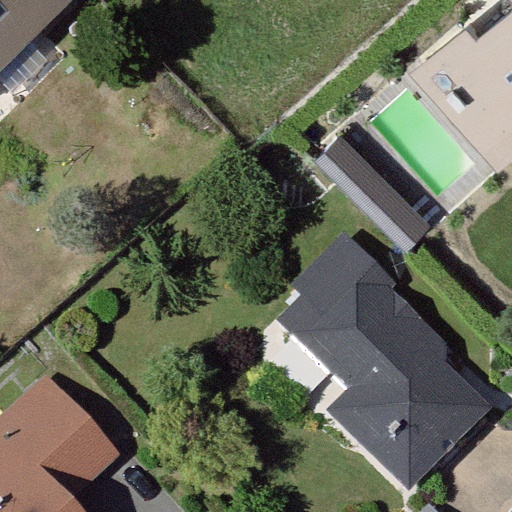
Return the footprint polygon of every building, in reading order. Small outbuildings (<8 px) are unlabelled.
[(78,0),(0,0),(0,91),(19,71),(14,65),(16,63),(48,31),(78,0)] [(424,70),(485,136),(511,112),(511,12),(483,40),(470,27),(424,70)] [(69,50),(48,31),(16,63),(37,83),(69,50)] [(511,112),(485,136),(503,154),(511,146),(511,112)] [(349,145),(335,131),(311,152),(326,168),(349,145)] [(405,203),(349,145),(326,168),(382,225),(405,203)] [(397,239),(419,218),(405,203),(382,225),(397,239)] [(352,390),(328,414),(400,488),(475,417),(435,376),(450,361),(396,305),(401,299),(358,253),(308,301),(316,310),(291,334),(321,366),(331,366),(352,390)] [(0,511),(61,511),(62,496),(104,459),(41,389),(0,426),(0,511)]
